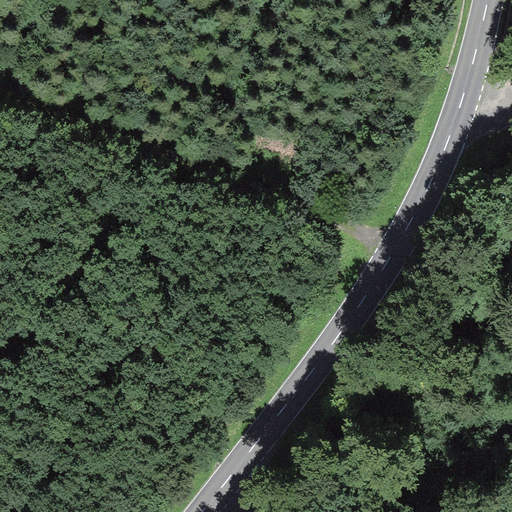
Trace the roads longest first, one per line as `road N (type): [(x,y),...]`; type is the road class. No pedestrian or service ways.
road 1 (primary): [(203,511),(398,248),(439,166),(488,0)]
road 2 (track): [(0,100),(398,248)]
